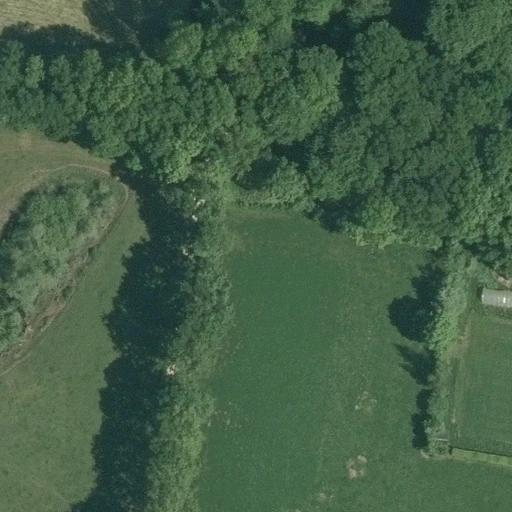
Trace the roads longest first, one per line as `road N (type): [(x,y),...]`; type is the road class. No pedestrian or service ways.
road 1 (track): [(321,0),(203,180),(181,272),(150,511)]
road 2 (track): [(0,87),(222,146)]
